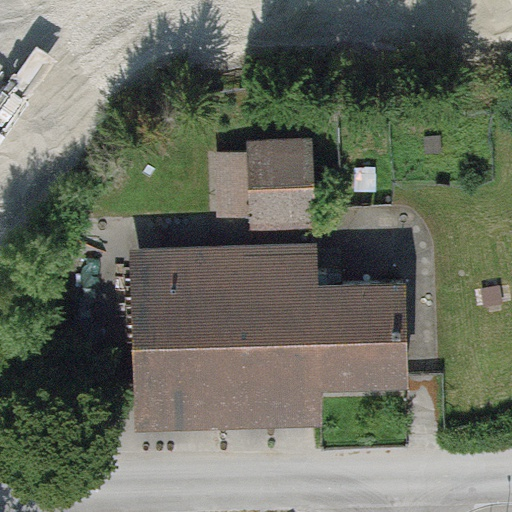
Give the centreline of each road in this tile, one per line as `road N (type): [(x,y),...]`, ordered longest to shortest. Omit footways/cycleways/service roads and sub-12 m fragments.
road 1 (unclassified): [(379,475),(0,489)]
road 2 (residential): [(379,475),(511,471)]
